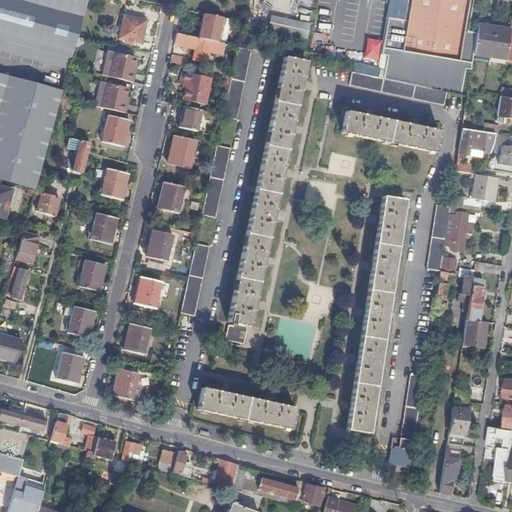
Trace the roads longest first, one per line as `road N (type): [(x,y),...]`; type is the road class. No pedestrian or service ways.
road 1 (residential): [(168,16),(149,101),(149,167),(86,413)]
road 2 (residential): [(423,501),(86,413)]
road 3 (residential): [(472,511),(511,255)]
